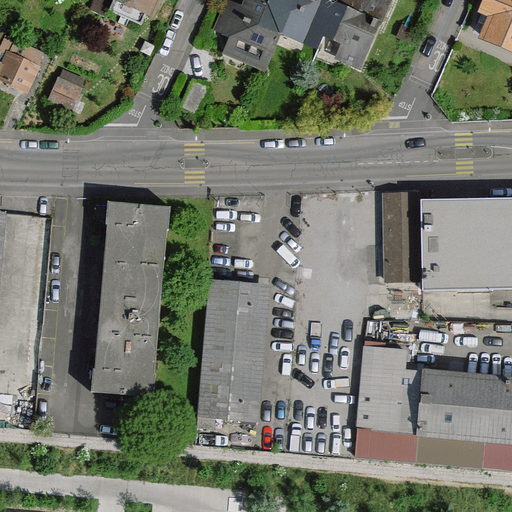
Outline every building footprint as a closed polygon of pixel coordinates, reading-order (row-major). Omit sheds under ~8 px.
[(103,0),(103,2),(152,23),(161,0),(103,0)] [(361,73),(392,4),(382,0),(342,0),(338,11),(321,3),(322,0),(263,0),(262,3),(254,0),(242,0),(239,6),(225,0),(224,0),(211,30),(234,40),(227,56),(266,74),(283,37),(361,73)] [(511,0),(490,0),(484,17),(498,23),(488,46),(511,56),(511,0)] [(44,55),(5,38),(0,48),(0,86),(25,97),(44,55)] [(87,86),(58,75),(47,103),(77,114),(87,86)] [(419,199),(383,201),(386,287),(420,288),(422,299),(511,295),(511,204),(419,207),(419,199)] [(169,208),(109,202),(89,394),(150,400),(169,208)] [(269,289),(209,284),(196,421),(257,426),(269,289)] [(408,353),(363,349),(355,459),(482,471),(482,438),(511,440),(511,380),(406,372),(408,353)]
